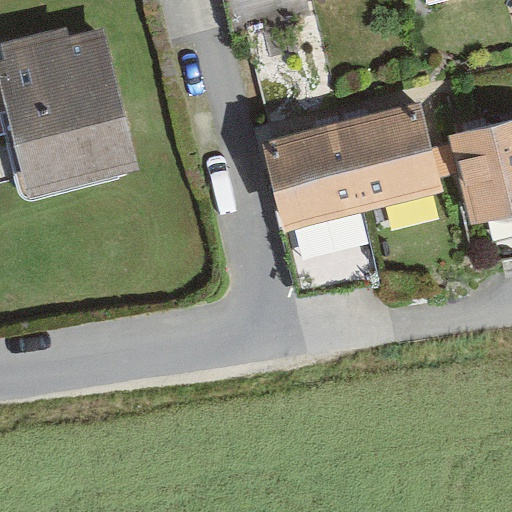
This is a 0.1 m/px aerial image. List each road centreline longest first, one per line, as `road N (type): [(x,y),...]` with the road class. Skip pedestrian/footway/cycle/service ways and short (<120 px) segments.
road 1 (residential): [(278,328),(189,0)]
road 2 (residential): [(0,379),(278,328)]
road 3 (residential): [(278,328),(511,281)]
